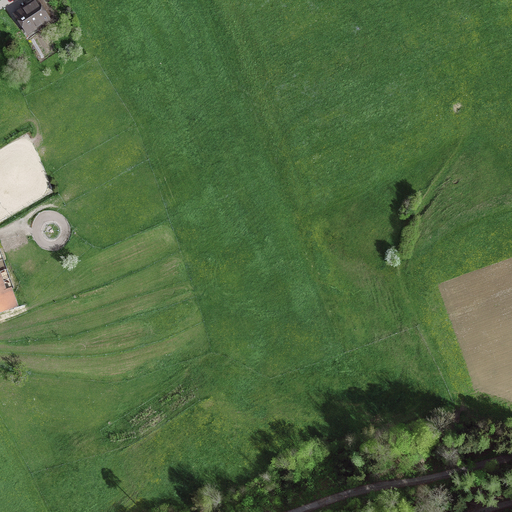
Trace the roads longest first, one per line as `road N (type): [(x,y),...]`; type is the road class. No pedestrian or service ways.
road 1 (track): [(385,486),(464,425),(399,253),(407,226),(465,140)]
road 2 (unclassified): [(284,511),(511,454)]
